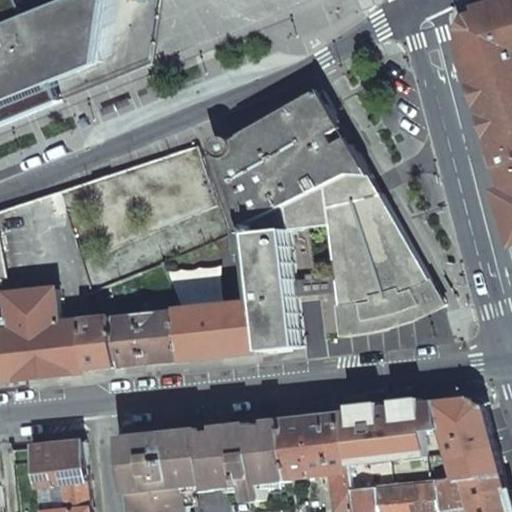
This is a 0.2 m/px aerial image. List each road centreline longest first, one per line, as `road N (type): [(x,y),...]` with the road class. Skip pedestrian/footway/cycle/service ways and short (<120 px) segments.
road 1 (secondary): [(408,11),(278,81),(0,193)]
road 2 (secondary): [(102,405),(509,357)]
road 3 (secondary): [(509,357),(451,114)]
